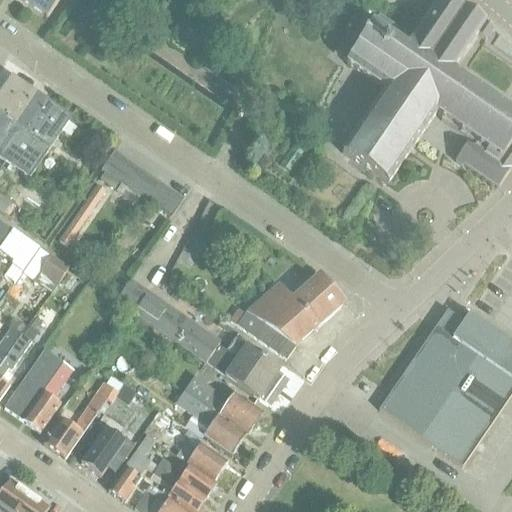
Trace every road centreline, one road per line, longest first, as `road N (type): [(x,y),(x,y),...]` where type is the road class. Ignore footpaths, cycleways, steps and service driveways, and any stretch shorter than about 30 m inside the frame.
road 1 (residential): [(397,310),(0,34)]
road 2 (residential): [(237,511),(319,395),(397,310)]
road 3 (residential): [(397,310),(511,205)]
road 4 (residential): [(111,511),(0,434)]
